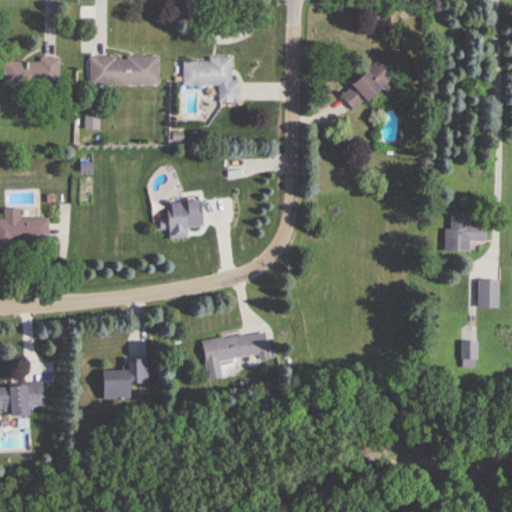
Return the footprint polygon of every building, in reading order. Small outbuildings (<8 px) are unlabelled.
[(87,57),(87,86),(157,86),(157,57),(87,57)] [(239,82),(230,81),(230,57),(207,57),(207,61),(181,61),(181,86),(216,86),(216,103),(238,103),(239,82)] [(1,86),(59,86),(59,60),(1,60),(1,86)] [(393,78),(379,60),(338,92),(352,110),(393,78)] [(160,204),(162,229),(166,228),(167,240),(186,238),(185,229),(199,228),(197,201),(160,204)] [(19,219),(18,208),(1,209),(1,219),(0,218),(0,244),(47,243),(46,218),(19,219)] [(443,251),(467,252),(467,241),(484,241),(484,224),(468,224),(468,213),(448,212),(448,228),(443,228),(443,251)] [(497,308),(497,280),(476,280),(476,308),(497,308)] [(199,341),(202,365),(266,356),(262,332),(199,341)] [(475,342),(459,342),(459,361),(475,361),(475,342)] [(98,400),(126,399),(126,385),(144,384),(144,359),(122,360),(122,371),(98,371),(98,400)] [(40,384),(0,385),(0,414),(25,414),(24,406),(40,405),(40,384)]
